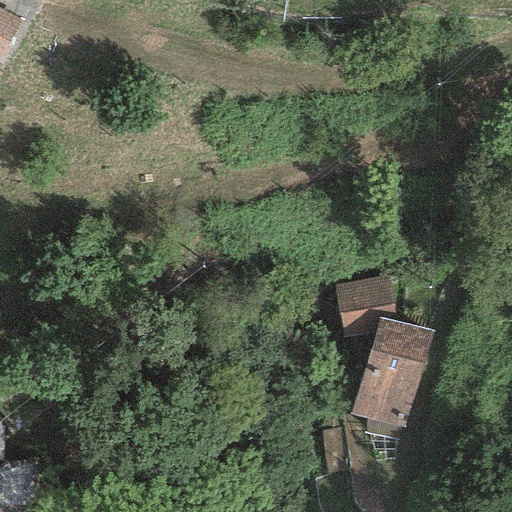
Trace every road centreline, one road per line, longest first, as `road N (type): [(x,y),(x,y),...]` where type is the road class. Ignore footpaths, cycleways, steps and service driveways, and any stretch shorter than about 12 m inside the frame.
road 1 (track): [(511,46),(391,75),(273,76),(17,0)]
road 2 (track): [(511,176),(451,288),(414,428)]
